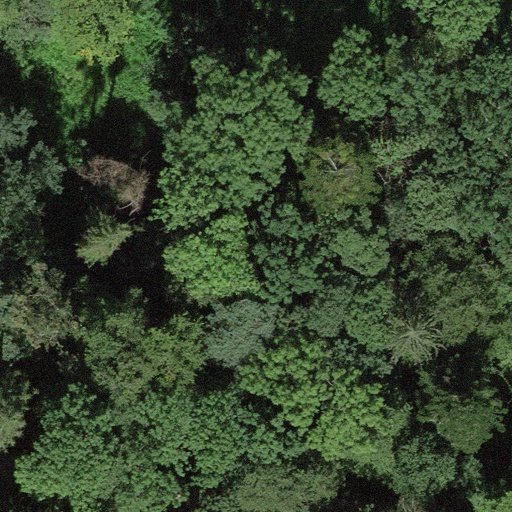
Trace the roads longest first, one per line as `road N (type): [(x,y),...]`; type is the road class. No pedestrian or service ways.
road 1 (track): [(511,341),(396,265),(1,38)]
road 2 (track): [(0,457),(332,511)]
